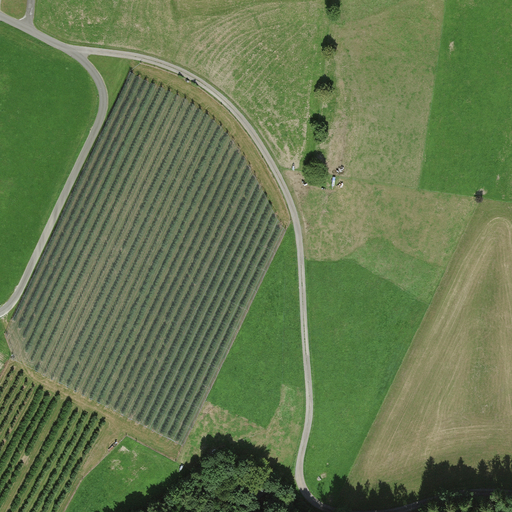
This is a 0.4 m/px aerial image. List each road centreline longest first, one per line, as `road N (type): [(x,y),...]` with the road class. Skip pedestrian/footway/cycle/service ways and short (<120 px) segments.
road 1 (track): [(349,511),(327,509),(302,488),(308,403),(298,238),(288,194),(262,148),(234,110),(181,71),(67,48)]
road 2 (unclassified): [(0,15),(87,63),(104,101),(17,297),(0,312)]
road 3 (track): [(511,493),(451,494),(379,511)]
